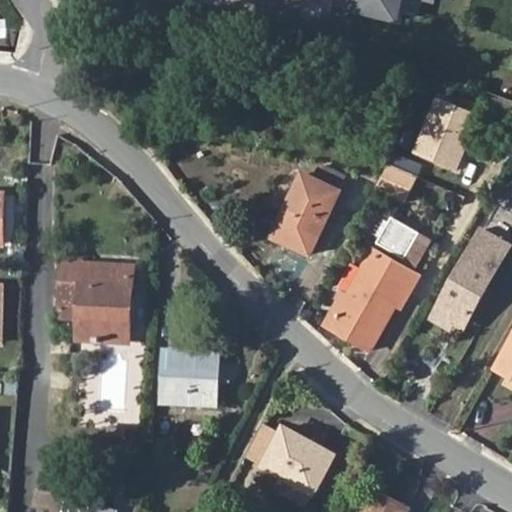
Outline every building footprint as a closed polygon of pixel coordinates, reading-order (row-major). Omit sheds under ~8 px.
[(344,0),(343,6),(399,21),(404,0),(344,0)] [(414,186),(423,165),(398,155),(389,176),(414,186)] [(311,255),(341,193),(337,190),(344,177),(323,167),(315,180),(303,175),(274,235),(311,255)] [(404,201),(411,189),(399,183),(383,176),(377,188),(404,201)] [(506,255),(477,240),(429,328),(447,337),(449,333),(452,328),(463,334),(506,255)] [(371,271),(381,253),(373,249),(363,267),(371,271)] [(350,292),(330,327),(371,350),(396,305),(394,303),(412,271),(381,253),(371,271),(363,267),(350,292)] [(81,289),(78,341),(128,343),(133,275),(82,272),(82,264),(62,263),(61,288),(81,289)] [(82,264),(82,272),(133,275),(133,267),(82,264)] [(323,323),(330,327),(350,292),(343,288),(323,323)] [(463,334),(452,328),(449,333),(460,340),(463,334)] [(511,376),(511,339),(496,368),(511,376)] [(164,353),(161,403),(217,406),(219,355),(164,353)] [(172,433),(172,418),(160,418),(159,433),(172,433)] [(263,467),(281,434),(263,425),(246,458),(263,467)] [(332,456),(283,430),(281,434),(263,467),(312,494),(332,456)] [(364,505),(360,511),(406,511),(408,509),(362,482),(353,499),(364,505)] [(143,511),(141,511),(141,504),(140,503),(138,511),(125,511),(127,502),(113,499),(111,511),(92,508),(94,494),(70,490),(67,504),(66,511),(58,510),(59,503),(47,501),(47,505),(46,511),(143,511)] [(46,511),(47,505),(47,501),(37,499),(34,511),(46,511)] [(345,511),(360,511),(364,505),(353,499),(345,511)] [(138,511),(140,503),(127,502),(125,511),(138,511)] [(67,504),(59,503),(58,510),(66,511),(67,504)]
